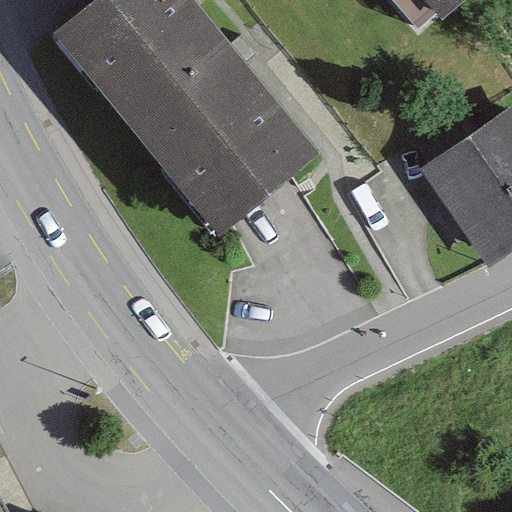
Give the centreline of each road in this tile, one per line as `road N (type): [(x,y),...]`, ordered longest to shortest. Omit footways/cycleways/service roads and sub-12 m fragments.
road 1 (secondary): [(0,101),(91,269),(214,436)]
road 2 (unclassified): [(511,287),(214,436)]
